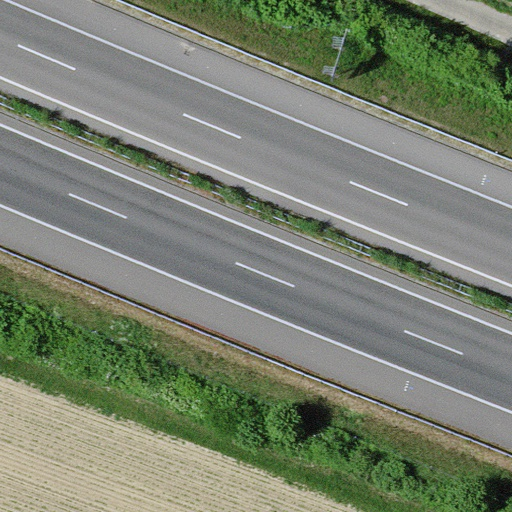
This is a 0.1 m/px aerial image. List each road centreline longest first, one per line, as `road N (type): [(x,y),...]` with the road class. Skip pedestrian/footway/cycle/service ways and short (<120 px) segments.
road 1 (motorway): [(511,245),(0,37)]
road 2 (motorway): [(0,165),(511,372)]
